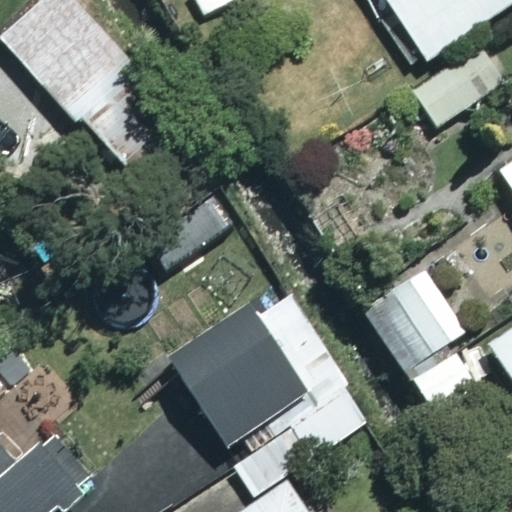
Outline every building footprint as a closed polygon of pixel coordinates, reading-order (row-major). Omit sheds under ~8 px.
[(138,75),(71,0),(38,0),(0,34),(0,39),(105,157),(155,113),(129,84),(138,75)] [(511,1),(511,0),(385,0),(422,59),(511,1)] [(499,87),(478,51),(413,89),(434,125),(499,87)] [(511,161),(499,170),(511,189),(511,161)] [(467,331),(424,269),(362,312),(427,405),(473,374),(451,343),(467,331)] [(289,304),(262,321),(251,304),(169,357),(226,444),(334,373),(289,304)] [(511,328),(489,342),(511,378),(511,328)] [(20,463),(0,439),(0,511),(50,511),(93,475),(56,432),(20,463)] [(304,511),(286,484),(244,511),(304,511)]
